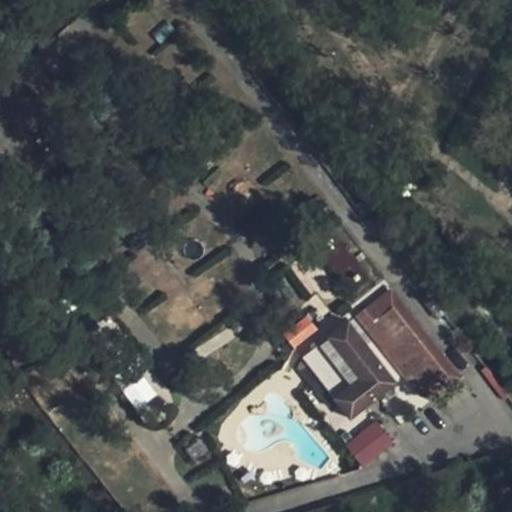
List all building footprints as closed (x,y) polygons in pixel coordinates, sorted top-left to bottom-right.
[(351,313),(411,392),(439,371),(390,304),(372,317),(362,305),(351,313)] [(286,334),(293,344),(317,329),(310,319),(286,334)] [(398,389),(358,333),(347,342),(340,332),(313,352),(332,377),(320,386),(330,400),(342,391),(350,403),(361,417),(398,389)] [(332,377),(313,352),(294,366),(312,390),(320,386),(332,377)] [(342,391),(330,400),(339,412),(350,403),(342,391)] [(364,467),(395,441),(376,419),(345,445),(364,467)]
